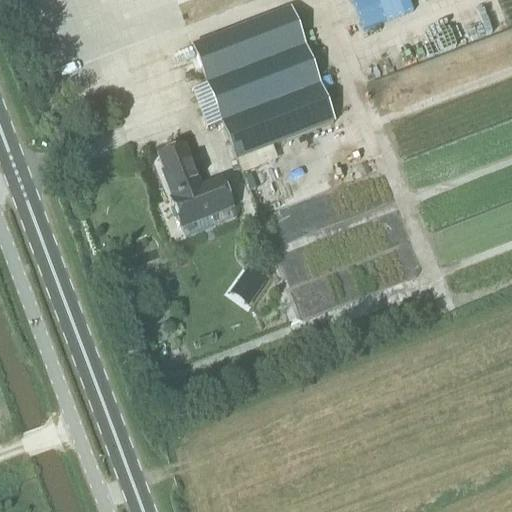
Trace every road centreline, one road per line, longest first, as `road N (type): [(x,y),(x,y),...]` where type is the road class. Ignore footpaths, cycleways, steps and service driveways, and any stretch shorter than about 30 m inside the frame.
road 1 (primary): [(144,511),(0,120)]
road 2 (unclassified): [(0,221),(109,511)]
road 3 (track): [(313,0),(336,60),(494,0)]
road 4 (track): [(184,123),(170,47),(299,0)]
